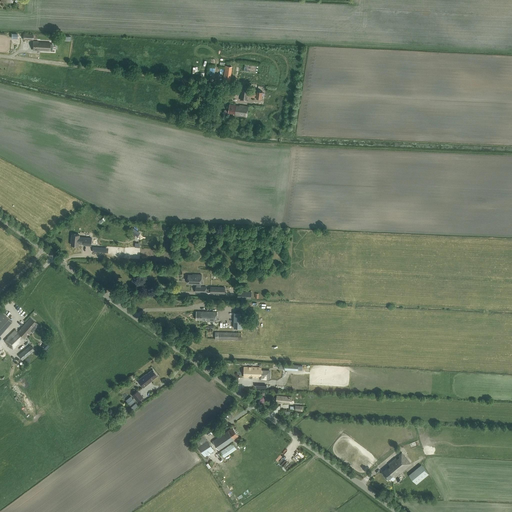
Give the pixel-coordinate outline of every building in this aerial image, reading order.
[(33,50),(50,51),(50,42),(38,42),(38,41),(33,41),(33,50)] [(257,98),(257,97),(262,98),(263,92),(257,91),(257,92),(248,91),(243,90),(241,100),(247,101),(248,97),(257,98)] [(238,115),(247,117),(248,106),(237,105),(229,104),(228,112),(238,114),(238,115)] [(79,243),(84,243),(83,245),(91,245),(92,238),(84,238),(84,239),(79,238),(80,235),(72,234),(71,245),(79,245),(79,243)] [(206,293),(206,287),(201,286),(201,284),(202,274),(193,274),(193,275),(188,275),(188,283),(194,284),(197,284),(197,286),(196,286),(195,292),(206,293)] [(207,320),(207,321),(217,322),(217,311),(207,311),(197,311),(196,319),(207,320)] [(0,335),(12,321),(1,312),(0,313),(0,335)] [(242,328),(243,312),(234,312),(233,327),(242,328)] [(13,349),(18,344),(19,344),(31,331),(32,332),(38,325),(30,318),(18,332),(15,329),(5,341),(13,349)] [(215,339),(241,340),(241,332),(215,332),(215,339)] [(52,343),(48,339),(41,346),(46,350),(52,343)] [(22,360),(33,352),(34,353),(36,352),(35,350),(30,345),(18,355),(22,360)] [(261,368),(244,367),(244,376),(261,377),(261,378),(269,378),(270,372),(261,372),(261,368)] [(158,375),(153,369),(147,374),(146,374),(138,381),(143,388),(150,382),(158,375)] [(138,390),(132,395),(137,402),(143,397),(138,390)] [(131,396),(126,400),(130,405),(135,401),(131,396)] [(108,428),(111,426),(105,420),(102,422),(108,428)] [(209,436),(215,431),(211,427),(206,432),(209,436)] [(219,450),(234,439),(235,440),(238,438),(237,437),(239,436),(233,427),(213,441),(219,450)] [(214,450),(213,448),(204,434),(194,440),(205,457),(214,450)] [(233,443),(225,448),(220,451),(224,457),(237,449),(233,443)] [(410,464),(402,454),(401,453),(388,464),(389,466),(382,472),(388,480),(393,476),(394,477),(410,464)] [(417,483),(430,475),(423,464),(410,472),(417,483)]
